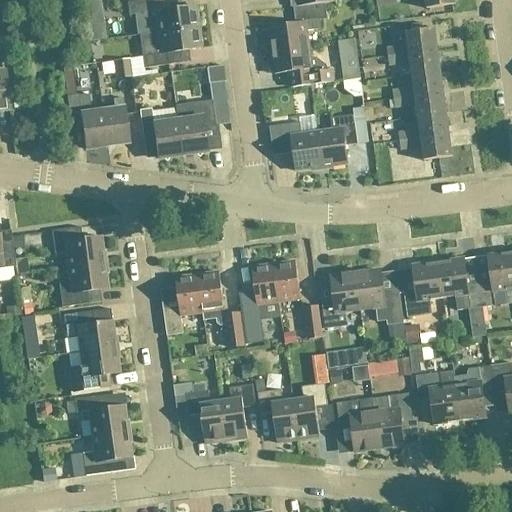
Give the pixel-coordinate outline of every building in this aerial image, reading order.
[(310,0),(311,6),(290,9),(290,10),(342,3),(342,0),(310,0)] [(454,6),(453,0),(402,0),(403,0),(405,0),(423,0),(425,10),(454,6)] [(157,35),(196,30),(193,8),(159,13),(158,1),(126,5),(128,18),(146,15),(147,26),(155,25),(157,35)] [(267,29),(271,53),(308,48),(306,33),(320,31),(319,23),(327,22),(324,6),(293,10),(295,25),(267,29)] [(199,51),(196,30),(157,35),(139,37),(143,71),(167,67),(165,56),(199,51)] [(386,59),(436,52),(433,30),(405,34),(407,48),(385,50),(386,59)] [(346,62),(358,59),(354,43),(342,45),(346,62)] [(310,61),(308,48),(271,53),(272,62),(267,62),(269,76),(274,75),(274,77),(287,75),(289,90),(333,84),(331,73),(325,73),(325,68),(315,60),(310,61)] [(436,52),(386,59),(388,67),(409,64),(411,77),(438,73),(436,52)] [(114,82),(131,79),(128,60),(111,62),(114,82)] [(0,114),(10,113),(4,73),(0,73),(0,114)] [(438,73),(411,77),(412,89),(391,92),(392,101),(441,94),(438,73)] [(416,119),(444,116),(441,94),(392,101),(393,110),(415,107),(416,119)] [(88,96),(77,97),(66,99),(69,124),(80,122),(84,152),(106,149),(101,113),(90,114),(88,96)] [(101,113),(106,149),(128,146),(122,101),(112,102),(113,111),(101,113)] [(174,108),(176,122),(181,158),(206,155),(203,130),(214,128),(210,103),(174,108)] [(156,161),(181,158),(176,122),(152,126),(150,112),(138,113),(142,138),(153,136),(156,161)] [(398,143),(447,137),(444,116),(416,119),(418,132),(397,135),(398,143)] [(316,135),(321,170),(347,167),(344,148),(357,147),(353,118),(329,121),(331,133),(316,135)] [(299,121),(299,125),(268,129),(272,158),(292,156),(295,174),(321,170),(316,135),(314,119),(299,121)] [(447,137),(398,143),(399,152),(420,149),(422,162),(450,158),(447,137)] [(68,271),(103,266),(100,240),(81,243),(79,231),(50,235),(53,257),(66,256),(68,271)] [(0,271),(15,269),(10,238),(9,233),(0,233),(0,271)] [(511,291),(511,255),(488,259),(491,284),(479,285),(482,311),(506,307),(504,293),(511,291)] [(465,263),(438,266),(442,302),(454,300),(456,315),(482,311),(479,285),(468,287),(465,263)] [(273,268),(278,305),(299,302),(294,265),(273,268)] [(107,292),(103,266),(68,271),(70,287),(58,288),(61,311),(100,305),(99,293),(107,292)] [(429,304),(442,302),(438,266),(412,270),(415,294),(403,296),(406,321),(431,318),(429,304)] [(278,305),(273,268),(250,272),(254,298),(241,300),(245,325),(258,324),(256,308),(278,305)] [(355,277),(360,313),(376,310),(377,325),(386,323),(387,328),(402,326),(398,296),(383,299),(380,274),(355,277)] [(224,319),(223,312),(218,276),(197,279),(202,315),(203,325),(216,323),(216,327),(220,330),(226,329),(229,351),(243,349),(239,317),(224,319)] [(345,315),(360,313),(355,277),(330,280),(333,305),(321,307),(325,331),(347,328),(345,315)] [(180,319),(202,315),(197,279),(175,282),(178,308),(161,311),(165,338),(182,336),(180,319)] [(321,339),(317,307),(302,309),(307,341),(321,339)] [(77,341),(79,355),(115,350),(111,324),(92,327),(91,315),(62,318),(65,342),(77,341)] [(295,335),(283,336),(284,348),(296,346),(295,335)] [(115,350),(79,355),(81,371),(70,372),(73,395),(108,391),(106,378),(118,376),(115,350)] [(330,382),(330,354),(315,353),(315,382),(330,382)] [(399,359),(369,360),(370,378),(400,377),(399,359)] [(511,366),(490,369),(494,393),(506,392),(509,418),(511,417),(511,366)] [(453,374),(452,374),(459,424),(486,421),(483,401),(494,399),(494,393),(490,369),(468,372),(467,378),(454,380),(453,374)] [(459,424),(452,374),(415,379),(418,404),(430,402),(434,428),(459,424)] [(265,394),(263,382),(254,384),(256,395),(257,395),(265,394)] [(292,403),(297,443),(319,440),(315,410),(326,408),(324,386),(300,389),(302,402),(292,403)] [(226,444),(220,403),(209,405),(208,394),(185,397),(183,387),(172,388),(177,420),(200,417),(204,447),(226,444)] [(220,403),(226,444),(247,442),(243,411),(255,410),(252,387),(229,390),(230,402),(220,403)] [(297,443),(292,403),(282,404),(280,392),(257,395),(260,417),(272,416),(276,446),(297,443)] [(372,402),(374,417),(379,452),(404,448),(401,423),(411,422),(407,397),(372,402)] [(91,440),(127,436),(123,409),(104,411),(103,400),(74,404),(76,416),(81,416),(83,426),(89,425),(91,440)] [(372,402),(336,407),(340,431),(351,429),(354,455),(379,452),(374,417),(372,402)] [(130,461),(127,436),(91,440),(93,455),(82,457),(85,480),(114,475),(112,464),(130,461)]
